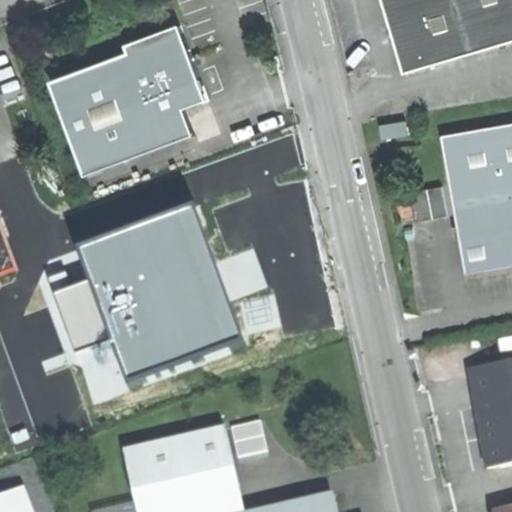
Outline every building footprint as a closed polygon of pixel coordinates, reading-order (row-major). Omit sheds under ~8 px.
[(511,0),(384,0),(388,9),(410,78),(511,44),(511,0)] [(50,86),(84,179),(197,137),(187,111),(212,102),(197,62),(184,26),(128,47),(131,56),(50,86)] [(385,123),(388,137),(409,133),(406,119),(385,123)] [(511,122),(437,135),(446,185),(451,217),(460,274),(511,265),(511,122)] [(413,223),(451,217),(446,185),(408,192),(411,209),(413,223)] [(249,348),(197,211),(82,254),(94,285),(58,298),(79,355),(115,341),(134,391),(249,348)] [(0,214),(0,277),(21,270),(0,214)] [(488,465),(511,460),(511,358),(470,366),(488,465)] [(137,511),(245,511),(226,430),(124,454),(137,511)] [(0,498),(0,511),(37,511),(28,488),(0,498)] [(335,511),(331,494),(255,511),(335,511)] [(511,511),(511,503),(495,507),(495,511),(511,511)]
